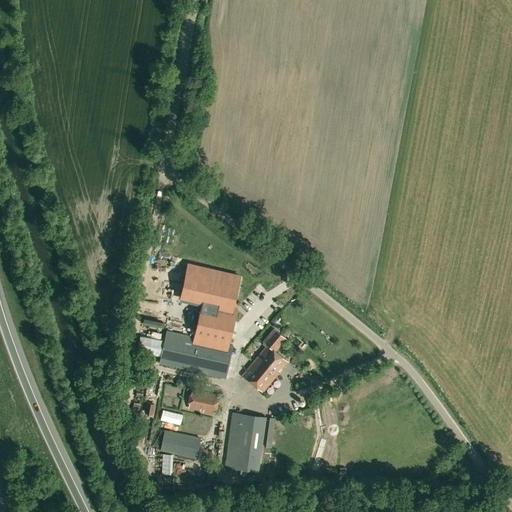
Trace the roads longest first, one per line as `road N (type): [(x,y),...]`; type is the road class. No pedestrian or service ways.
road 1 (unclassified): [(511,509),(396,357),(163,169),(194,0)]
road 2 (motorway): [(84,511),(0,313)]
road 3 (unknown): [(167,172),(139,358)]
